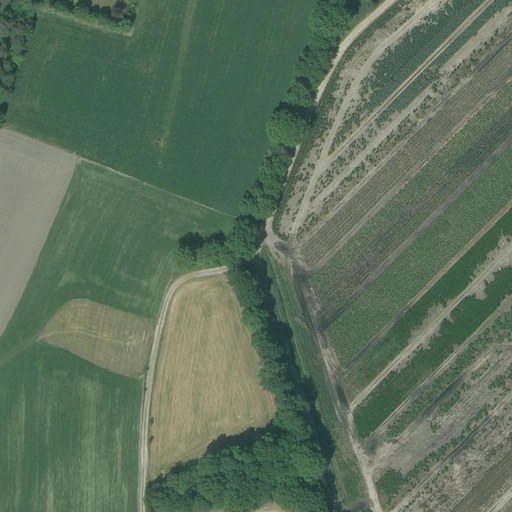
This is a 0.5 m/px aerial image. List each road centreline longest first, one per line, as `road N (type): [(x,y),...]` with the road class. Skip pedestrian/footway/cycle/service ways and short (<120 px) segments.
road 1 (track): [(259,257),(173,285),(152,381),(152,511)]
road 2 (track): [(390,0),(323,58),(259,257)]
road 3 (track): [(259,257),(336,511)]
